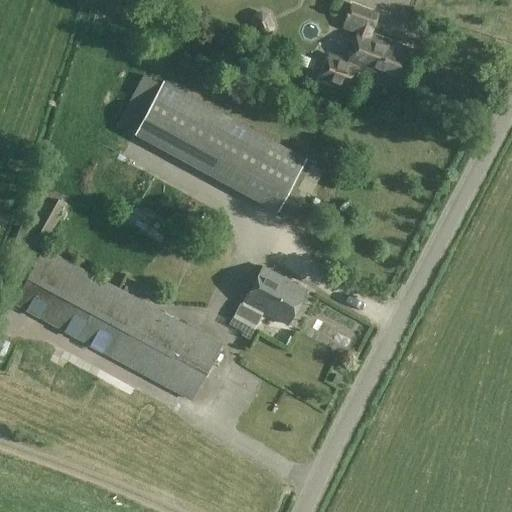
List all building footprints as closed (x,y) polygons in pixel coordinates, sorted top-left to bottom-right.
[(396,85),(410,49),(370,35),(378,12),(351,2),(342,28),(355,33),(345,59),(328,53),(318,80),(349,91),(357,70),(396,85)] [(254,15),(252,21),(257,32),(264,35),(270,33),(272,27),(267,15),(261,12),(254,15)] [(135,135),(162,85),(143,75),(116,125),(135,135)] [(306,187),(318,199),(339,176),(326,164),(306,187)] [(43,248),(13,305),(192,401),(212,364),(166,339),(176,320),(43,248)] [(307,291),(264,267),(244,302),(288,326),(307,291)] [(222,345),(176,320),(166,339),(212,364),(222,345)] [(329,382),(341,387),(346,377),(334,371),(329,382)]
